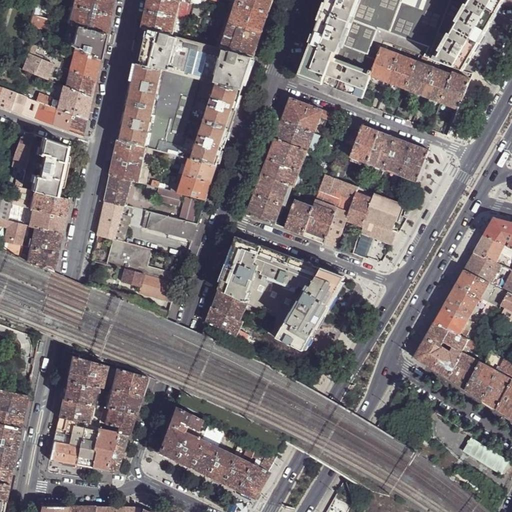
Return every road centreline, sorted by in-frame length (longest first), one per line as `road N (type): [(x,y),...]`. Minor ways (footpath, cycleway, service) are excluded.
road 1 (tertiary): [(25,488),(97,148)]
road 2 (residential): [(224,214),(143,439),(136,469),(148,484)]
road 3 (secondary): [(400,287),(268,511)]
road 4 (residential): [(272,78),(475,156)]
road 5 (residential): [(400,287),(224,214)]
road 6 (secondary): [(385,363),(476,202)]
road 7 (secondary): [(304,511),(385,363)]
road 8 (tertiary): [(97,148),(130,0)]
road 9 (secondary): [(475,156),(400,287)]
road 10 (residential): [(385,363),(511,440)]
road 11 (residential): [(272,78),(224,214)]
road 12 (residential): [(25,488),(109,493),(148,484)]
